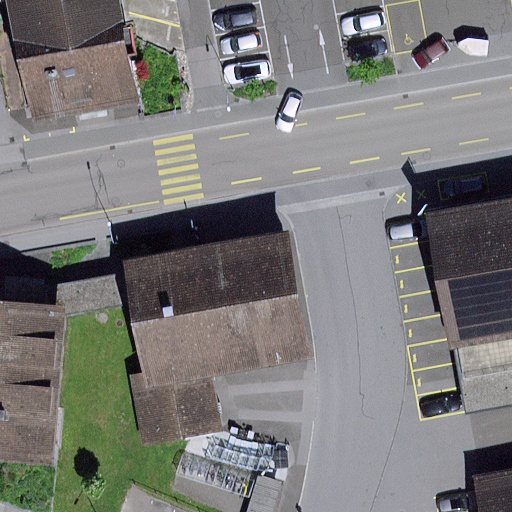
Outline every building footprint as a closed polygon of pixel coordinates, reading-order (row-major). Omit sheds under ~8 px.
[(121,0),(8,0),(31,130),(141,111),(121,0)] [(511,212),(445,222),(471,399),(511,393),(511,212)] [(284,238),(118,268),(119,276),(124,304),(137,374),(128,376),(141,447),(225,432),(215,379),(306,363),(284,238)] [(43,287),(41,308),(59,310),(59,318),(124,304),(119,276),(43,287)] [(41,308),(0,304),(0,461),(46,466),(59,318),(59,310),(41,308)] [(271,511),(282,481),(260,474),(247,511),(271,511)] [(511,511),(511,475),(476,481),(479,490),(482,511),(511,511)]
